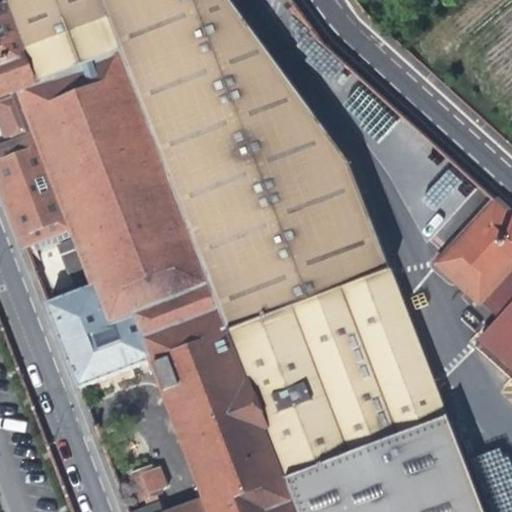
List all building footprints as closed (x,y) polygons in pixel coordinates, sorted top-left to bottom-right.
[(0,0),(0,123),(9,148),(0,151),(0,177),(27,249),(76,230),(80,241),(61,248),(72,275),(90,268),(95,281),(97,287),(49,306),(82,390),(155,362),(210,502),(184,511),(485,511),(349,163),(231,0),(0,0)] [(0,151),(9,148),(0,123),(0,151)] [(511,212),(497,198),(439,263),(499,319),(479,342),(511,372),(511,212)] [(77,288),(95,281),(90,268),(72,275),(75,283),(77,288)] [(150,467),(131,474),(141,500),(160,492),(158,486),(163,484),(158,471),(153,473),(150,467)]
